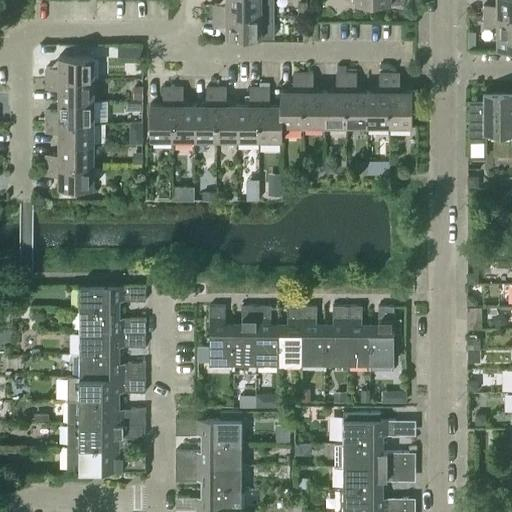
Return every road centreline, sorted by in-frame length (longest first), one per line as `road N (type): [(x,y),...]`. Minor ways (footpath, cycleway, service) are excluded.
road 1 (residential): [(442,511),(443,69)]
road 2 (residential): [(167,500),(170,295)]
road 3 (residential): [(191,49),(393,49)]
road 4 (residential): [(19,50),(36,30),(153,31),(191,49)]
road 5 (residential): [(167,500),(24,500),(0,511)]
road 6 (residential): [(19,50),(19,188)]
